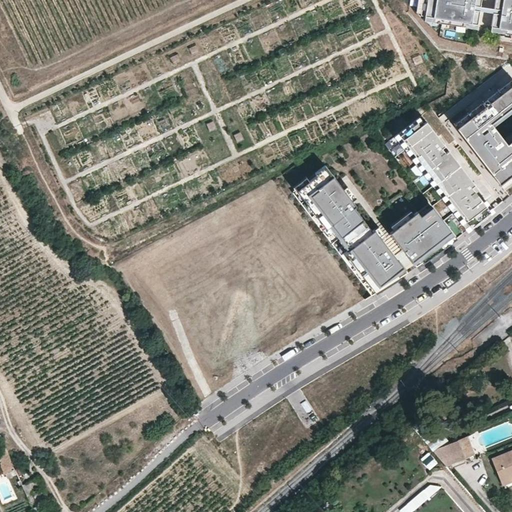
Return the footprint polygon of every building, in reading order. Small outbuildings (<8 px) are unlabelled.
[(480,6),(481,0),(422,0),(421,15),(425,15),(478,24),(480,10),(480,6)] [(511,0),(495,0),(494,8),(493,12),(491,26),(503,28),(502,32),(499,51),(503,52),(506,33),(507,28),(511,29),(511,0)] [(478,24),(425,15),(424,20),(477,28),(478,24)] [(511,65),(511,63),(439,118),(503,201),(511,192),(511,65)] [(478,222),(491,211),(480,197),(471,186),(475,184),(422,115),(384,143),(429,202),(432,206),(457,238),(478,222)] [(417,211),(382,238),(375,229),(372,230),(354,206),(356,205),(325,164),(315,172),(315,173),(292,191),(372,295),(393,282),(407,273),(418,265),(439,251),(457,238),(432,206),(420,215),(417,211)] [(483,195),(475,184),(471,186),(480,197),(483,195)] [(429,202),(417,211),(420,215),(432,206),(429,202)] [(465,458),(458,440),(432,451),(446,466),(465,458)] [(6,448),(0,450),(0,460),(5,472),(14,468),(6,448)] [(511,450),(494,457),(504,483),(511,480),(511,450)] [(14,468),(5,472),(7,477),(16,473),(14,468)] [(430,496),(425,491),(422,490),(407,504),(413,511),(430,496)]
